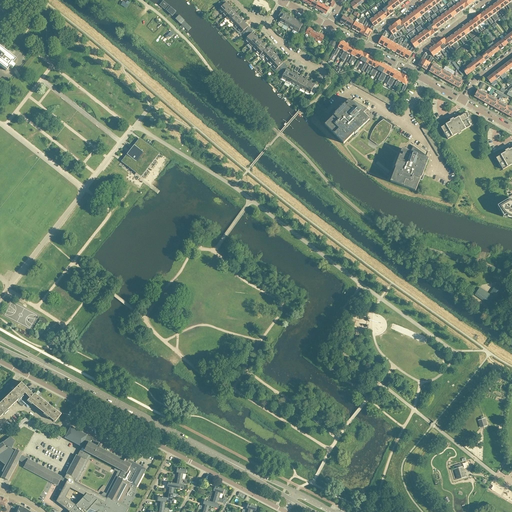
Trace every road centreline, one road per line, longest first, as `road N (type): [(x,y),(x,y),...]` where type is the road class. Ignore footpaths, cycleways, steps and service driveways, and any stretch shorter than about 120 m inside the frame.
road 1 (residential): [(21,372),(170,451)]
road 2 (secondary): [(83,384),(221,458)]
